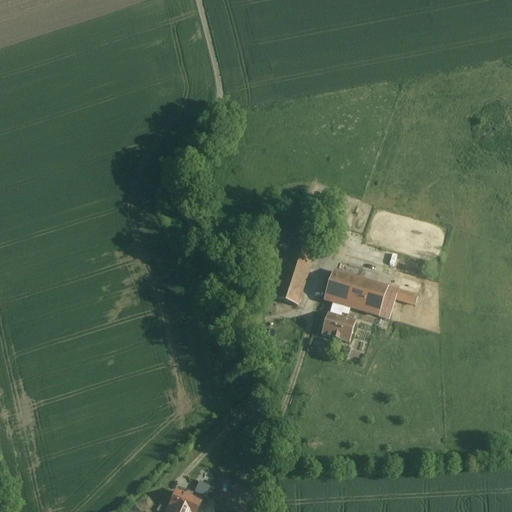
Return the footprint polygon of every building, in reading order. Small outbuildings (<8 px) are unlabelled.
[(320,238),(280,225),(258,295),(298,307),(320,238)] [(418,298),(333,273),(324,302),(334,304),(350,309),(390,321),(396,301),(415,307),(418,298)] [(350,309),(334,304),(330,317),(328,316),(322,337),(350,345),(356,324),(341,319),(342,315),(348,317),(350,309)] [(236,474),(234,478),(248,483),(250,479),(236,474)] [(177,493),(168,511),(196,511),(201,504),(177,493)]
